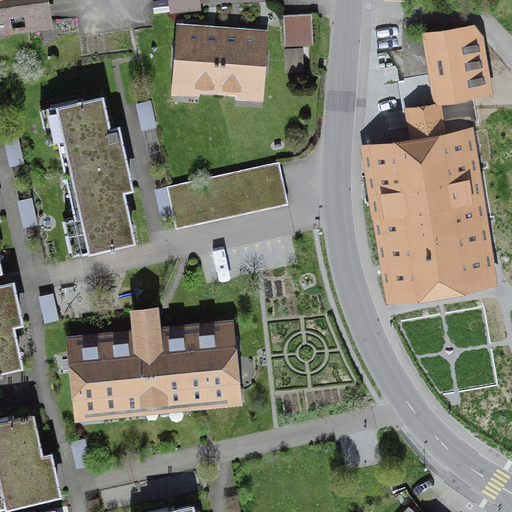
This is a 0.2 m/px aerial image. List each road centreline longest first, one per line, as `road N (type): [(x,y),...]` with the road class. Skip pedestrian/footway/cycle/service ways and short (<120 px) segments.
road 1 (residential): [(511,493),(429,428),(379,355),(355,300),(338,210),(347,14)]
road 2 (residential): [(511,51),(480,20),(347,14)]
